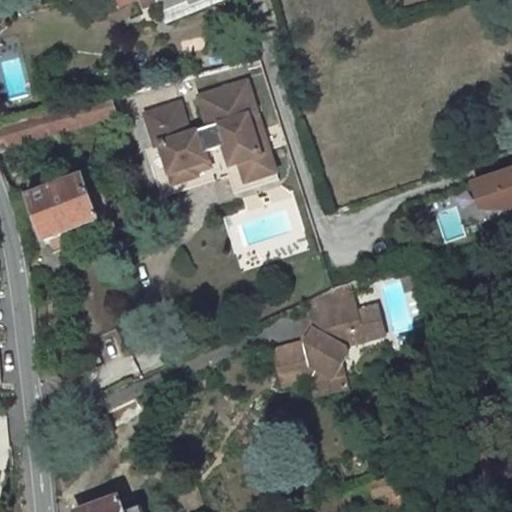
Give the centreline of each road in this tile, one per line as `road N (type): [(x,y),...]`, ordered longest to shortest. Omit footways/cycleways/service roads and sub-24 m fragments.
road 1 (residential): [(0,196),(18,257),(35,511)]
road 2 (residential): [(255,0),(315,199)]
